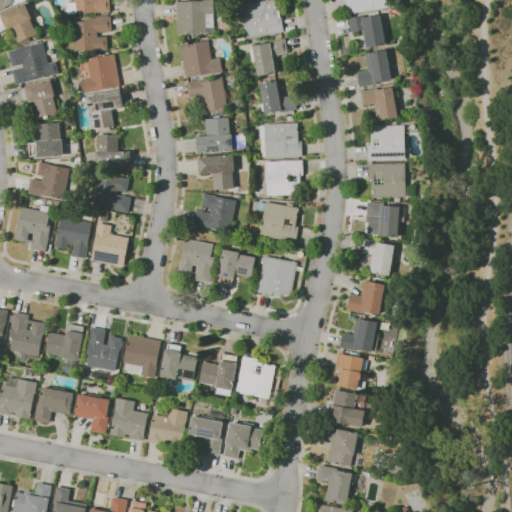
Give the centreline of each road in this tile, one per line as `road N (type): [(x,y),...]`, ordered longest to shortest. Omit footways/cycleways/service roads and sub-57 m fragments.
road 1 (residential): [(319,0),(335,156),(330,236),(294,417),(286,511)]
road 2 (residential): [(308,338),(0,272)]
road 3 (residential): [(146,0),(165,167),(145,299)]
road 4 (residential): [(0,441),(290,498)]
